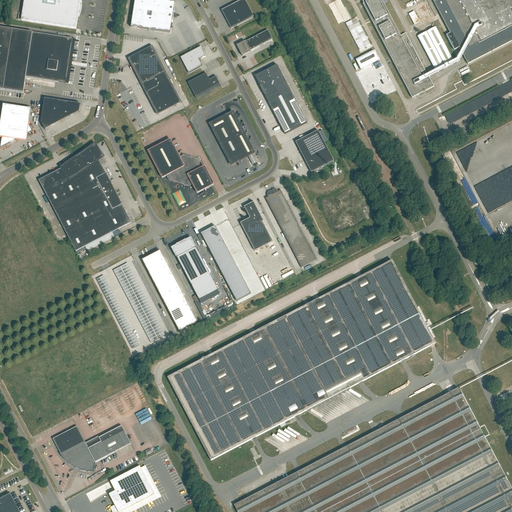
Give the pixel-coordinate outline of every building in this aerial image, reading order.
[(76,29),(80,0),(24,0),(21,20),(76,29)] [(170,33),(175,3),(154,0),(135,0),(134,9),(132,8),(131,16),(133,16),(131,27),(170,33)] [(231,29),(254,17),(244,0),(242,0),(222,11),(231,29)] [(363,4),(383,42),(412,98),(434,87),(427,75),(405,33),(400,36),(383,3),(386,1),(385,0),(362,0),(364,4),(363,4)] [(452,33),(468,64),(511,41),(511,0),(432,0),(450,34),(452,33)] [(351,21),(345,24),(359,51),(370,45),(357,21),(352,23),(351,21)] [(65,84),(72,39),(0,27),(0,89),(23,93),(26,78),(65,84)] [(435,27),(417,37),(435,71),(453,62),(435,27)] [(250,51),(272,40),(268,31),(245,42),(237,46),(240,52),(242,56),(250,52),(250,51)] [(157,115),(182,103),(152,46),(128,59),(157,115)] [(180,58),(189,73),(202,66),(199,60),(204,57),(205,56),(204,54),(202,49),(201,47),(200,48),(199,48),(185,55),(180,58)] [(373,51),(355,60),(360,70),(378,60),(373,51)] [(285,134),(307,123),(277,65),(255,77),(285,134)] [(371,67),(363,71),(374,93),(381,90),(371,67)] [(215,77),(209,80),(206,74),(188,83),(196,99),(220,86),(221,87),(217,79),(216,77),(215,77)] [(80,105),(81,104),(45,99),(41,123),(45,130),(46,129),(45,129),(79,111),(80,105)] [(26,141),(27,134),(32,131),(29,125),(31,109),(3,105),(0,127),(0,137),(2,138),(0,148),(16,140),(26,141)] [(231,165),(253,153),(232,113),(210,124),(231,165)] [(311,173),(334,161),(318,131),(296,143),(311,173)] [(492,131),(478,137),(482,147),(492,143),(488,135),(493,132),(492,131)] [(477,139),(464,145),(466,149),(470,147),(471,150),(473,149),(474,152),(482,148),(477,139)] [(180,158),(170,140),(148,152),(162,178),(166,176),(169,180),(189,187),(193,185),(197,193),(214,185),(205,167),(202,168),(197,160),(184,155),(180,158)] [(62,169),(39,181),(76,252),(113,233),(115,237),(120,234),(119,231),(116,232),(116,231),(131,223),(99,160),(103,157),(95,145),(77,157),(61,168),(62,169)] [(482,150),(487,160),(498,154),(497,152),(491,154),(488,148),(482,150)] [(165,186),(170,194),(175,192),(170,183),(165,186)] [(272,190),(273,190),(271,191),(309,264),(317,260),(281,191),(278,192),(278,191),(277,190),(275,189),(273,189),(272,190)] [(265,199),(301,268),(309,264),(271,191),(270,192),(270,191),(269,192),(267,193),(267,195),(267,197),(268,197),(265,199)] [(241,224),(255,251),(273,242),(253,204),(245,208),(251,219),(241,224)] [(208,230),(216,245),(223,241),(215,226),(208,230)] [(216,245),(208,230),(201,234),(208,249),(216,245)] [(178,257),(177,258),(199,300),(218,290),(196,248),(195,248),(191,239),(173,249),(178,257)] [(208,249),(211,254),(226,246),(223,241),(216,245),(208,249)] [(229,252),(226,246),(211,254),(214,259),(229,252)] [(142,260),(179,331),(197,322),(160,251),(142,260)] [(217,264),(231,257),(229,252),(214,259),(217,264)] [(217,264),(220,270),(234,262),(231,257),(217,264)] [(348,392),(350,388),(435,344),(392,261),(168,378),(211,461),(307,411),(309,412),(312,408),(314,410),(316,406),(318,407),(320,404),(322,405),(324,402),(326,403),(329,399),(331,401),(333,397),(335,399),(337,395),(339,396),(341,393),(343,394),(346,391),(348,392)] [(237,267),(234,262),(220,270),(223,275),(237,267)] [(225,280),(240,273),(237,267),(223,275),(225,280)] [(228,286),(243,278),(240,273),(225,280),(228,286)] [(243,278),(228,286),(231,291),(245,283),(243,278)] [(231,291),(234,296),(248,289),(245,283),(231,291)] [(251,294),(248,289),(234,296),(237,302),(251,294)] [(511,511),(511,491),(459,389),(234,506),(237,511),(511,511)] [(506,390),(497,394),(499,399),(508,395),(506,390)] [(101,442),(88,449),(84,441),(77,427),(68,431),(53,439),(59,450),(59,451),(60,454),(62,458),(65,461),(69,464),(74,467),(80,470),(87,472),(94,472),(95,462),(131,444),(124,430),(122,426),(99,438),(101,442)] [(115,490),(109,493),(118,511),(119,511),(155,494),(140,465),(110,480),(115,490)] [(15,503),(10,494),(0,499),(0,511),(19,511),(17,508),(17,507),(15,503)]
